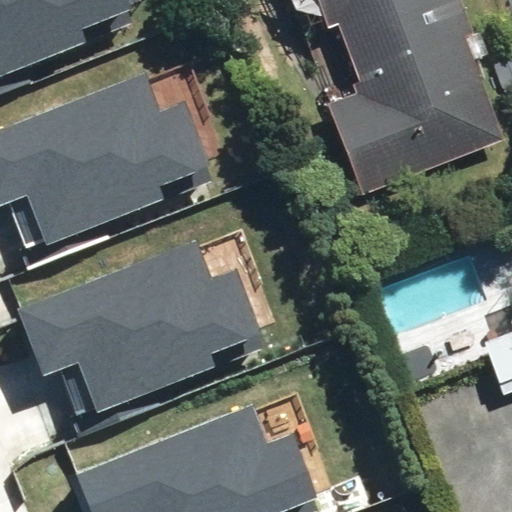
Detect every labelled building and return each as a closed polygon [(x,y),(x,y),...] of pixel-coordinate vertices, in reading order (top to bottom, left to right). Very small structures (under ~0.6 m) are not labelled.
[(25,0),(9,7),(6,0),(0,0),(0,91),(64,66),(38,0),(25,0)] [(498,142),(440,0),(278,0),(298,49),(330,36),(356,100),(321,115),(355,199),(498,142)] [(97,151),(80,108),(0,139),(0,270),(153,210),(125,140),(97,151)] [(161,314),(144,271),(0,327),(0,399),(38,385),(58,436),(217,373),(189,303),(161,314)] [(511,391),(511,327),(507,330),(509,337),(476,350),(494,398),(511,391)] [(228,463),(211,420),(39,488),(48,511),(279,511),(256,452),(228,463)]
